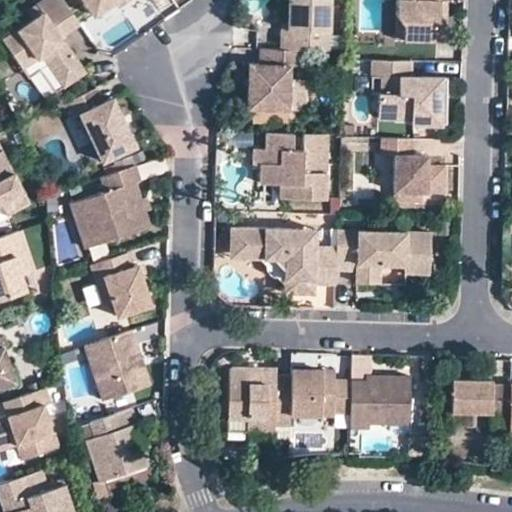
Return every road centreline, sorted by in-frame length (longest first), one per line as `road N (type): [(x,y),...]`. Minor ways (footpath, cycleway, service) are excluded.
road 1 (residential): [(481,0),(474,340)]
road 2 (residential): [(186,333),(474,340)]
road 3 (residential): [(189,49),(186,333)]
road 4 (residential): [(186,333),(179,431),(207,511)]
road 5 (residential): [(284,511),(433,511)]
